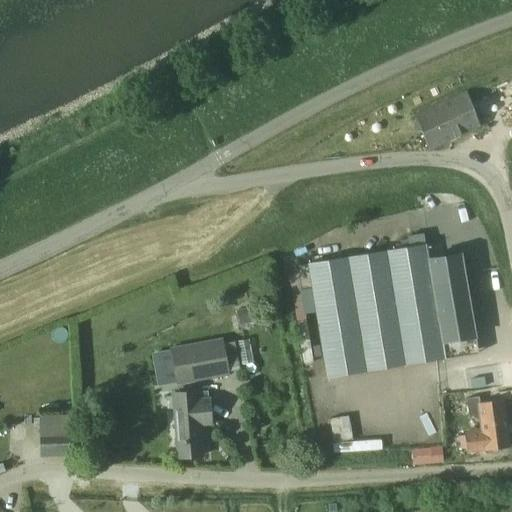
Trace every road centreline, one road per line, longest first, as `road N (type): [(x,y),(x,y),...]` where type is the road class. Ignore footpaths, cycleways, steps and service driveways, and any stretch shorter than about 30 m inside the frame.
road 1 (residential): [(0,484),(49,472),(251,481),(511,470)]
road 2 (unclassified): [(166,191),(424,52),(511,22)]
road 3 (unclassified): [(511,217),(497,179),(471,162),(435,157),(166,191)]
road 4 (unclassified): [(166,191),(0,271)]
